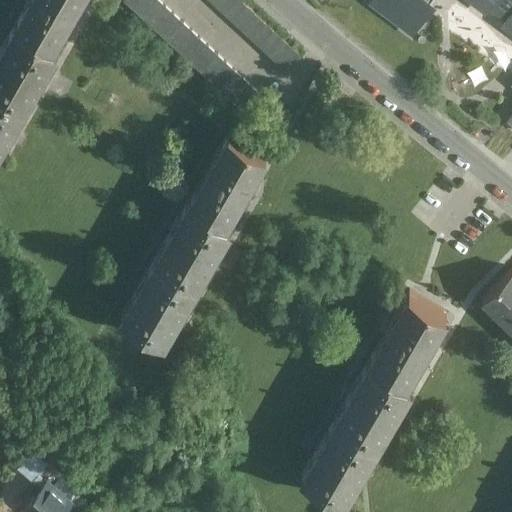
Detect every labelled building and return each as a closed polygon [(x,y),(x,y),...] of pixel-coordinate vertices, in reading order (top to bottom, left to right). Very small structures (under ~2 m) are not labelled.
[(27,0),(15,21),(53,42),(77,0),(27,0)] [(260,92),(161,0),(133,0),(247,106),(260,92)] [(300,54),(242,0),(212,0),(285,69),(300,54)] [(511,31),(511,0),(432,0),(490,54),(511,31)] [(0,44),(0,89),(26,106),(59,46),(53,42),(15,21),(0,44)] [(0,149),(26,106),(0,89),(0,149)] [(221,126),(180,193),(224,219),(265,150),(221,126)] [(180,193),(146,250),(199,281),(230,223),(224,219),(180,193)] [(112,307),(164,338),(199,281),(146,250),(112,307)] [(511,322),(511,267),(485,294),(511,322)] [(368,356),(406,377),(447,313),(408,291),(368,356)] [(333,414),(378,441),(411,380),(406,377),(368,356),(333,414)] [(300,469),(344,496),(378,441),(333,414),(300,469)] [(31,448),(20,468),(38,478),(49,458),(31,448)] [(43,480),(19,506),(25,511),(61,511),(69,503),(43,480)]
